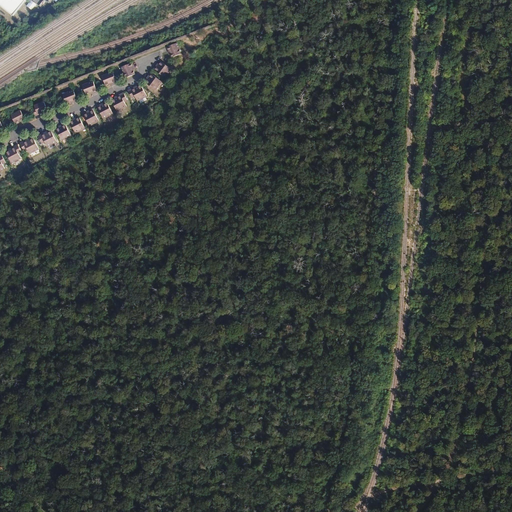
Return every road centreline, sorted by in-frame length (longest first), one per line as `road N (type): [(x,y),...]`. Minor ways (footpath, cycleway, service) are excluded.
road 1 (track): [(344,511),(439,479),(511,468)]
road 2 (residential): [(0,141),(136,79),(146,59)]
